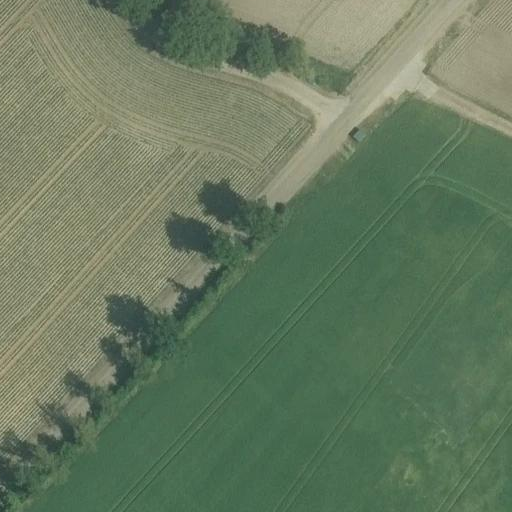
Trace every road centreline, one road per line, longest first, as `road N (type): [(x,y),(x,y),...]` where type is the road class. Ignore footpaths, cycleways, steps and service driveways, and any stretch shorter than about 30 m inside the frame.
road 1 (unclassified): [(346,118),(0,492)]
road 2 (unclassified): [(346,118),(286,84),(164,44),(123,0)]
road 3 (unclassified): [(450,0),(346,118)]
road 4 (track): [(381,76),(511,131)]
